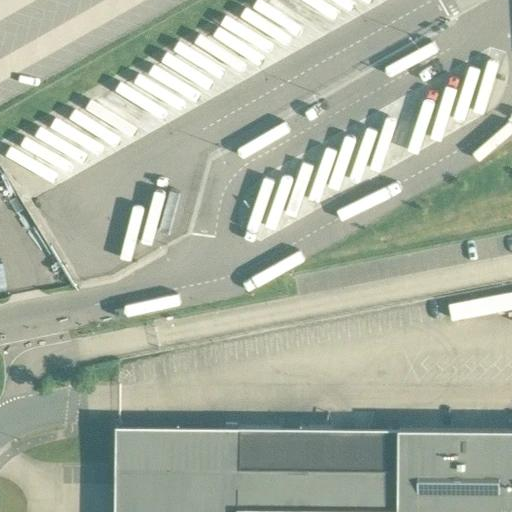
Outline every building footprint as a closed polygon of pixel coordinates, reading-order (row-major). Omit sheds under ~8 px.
[(8,30),(0,31),(0,24),(110,4),(108,0),(0,0),(0,54),(12,52),(10,41),(3,37),(8,30)] [(15,144),(9,154),(54,181),(60,171),(15,144)] [(29,214),(8,224),(21,250),(42,240),(29,214)] [(451,318),(511,304),(511,288),(448,302),(451,318)] [(511,511),(511,427),(400,426),(399,506),(341,506),(342,452),(335,426),(242,425),(242,465),(117,463),(116,511),(511,511)]
